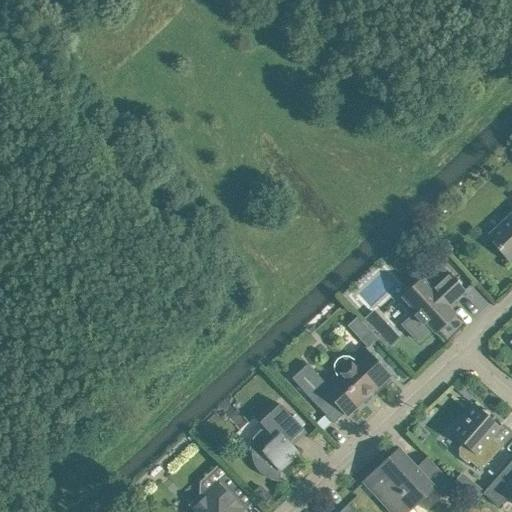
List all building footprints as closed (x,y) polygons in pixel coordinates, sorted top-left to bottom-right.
[(511,212),(489,234),(499,245),(496,248),(509,262),(511,259),(511,212)] [(438,263),(401,298),(415,313),(402,325),(417,341),(430,328),(435,333),(455,314),(448,307),(465,292),(447,273),(438,263)] [(374,310),(361,322),(374,335),(386,323),(374,310)] [(291,378),(318,407),(329,397),(344,413),(359,399),(361,402),(389,376),(364,349),(353,360),(348,357),(342,357),(337,359),(334,364),(334,370),(336,375),(326,385),(307,364),(291,378)] [(261,451),(251,451),(251,454),(251,457),(252,460),(253,463),(254,465),(255,467),(257,470),(259,472),(260,474),(263,476),(265,477),(268,479),(270,480),(274,481),(277,481),(279,481),(279,472),(299,454),(288,443),(303,429),(279,404),(259,423),(274,439),(261,451)] [(491,437),(499,428),(491,421),(495,417),(486,409),(482,410),(480,412),(472,405),(449,431),(463,443),(458,448),(458,457),(467,464),(469,461),(481,471),(502,447),(491,437)] [(398,449),(363,482),(390,511),(407,511),(433,488),(441,497),(453,486),(427,458),(416,468),(398,449)] [(511,459),(482,493),(497,506),(508,494),(511,497),(511,459)] [(219,479),(189,506),(194,511),(242,511),(246,509),(219,479)] [(260,485),(255,490),(259,495),(260,499),(262,502),(269,495),(260,485)]
